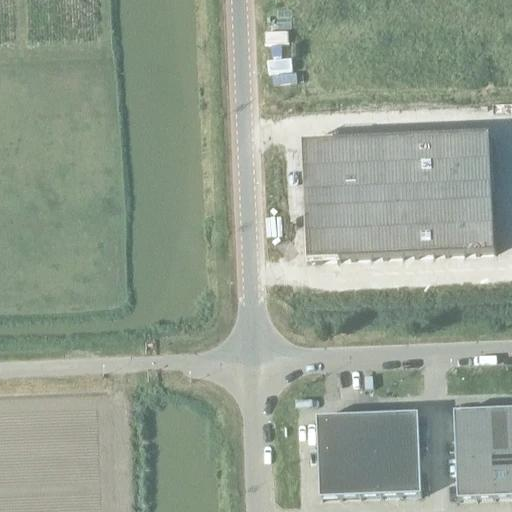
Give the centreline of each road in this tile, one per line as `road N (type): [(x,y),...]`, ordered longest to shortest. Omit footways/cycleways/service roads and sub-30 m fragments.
road 1 (unclassified): [(254,361),(239,0)]
road 2 (unclassified): [(254,361),(511,352)]
road 3 (unclassified): [(0,371),(254,361)]
road 4 (unclassified): [(260,511),(254,361)]
